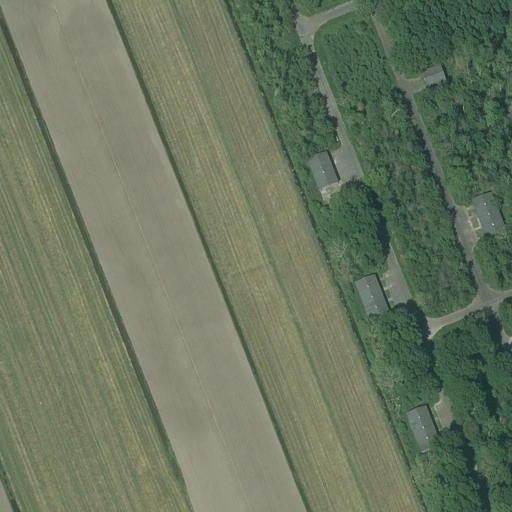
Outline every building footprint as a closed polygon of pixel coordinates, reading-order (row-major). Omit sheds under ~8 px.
[(421,74),(421,75),(427,90),(445,83),(439,67),(421,74)] [(318,193),(338,185),(326,155),(306,162),(318,193)] [(471,203),(486,241),(506,233),(491,195),(471,203)] [(369,324),(389,316),(374,278),(354,286),(369,324)] [(445,342),(448,353),(461,348),(458,337),(445,342)] [(421,455),(441,447),(425,409),(406,416),(421,455)]
